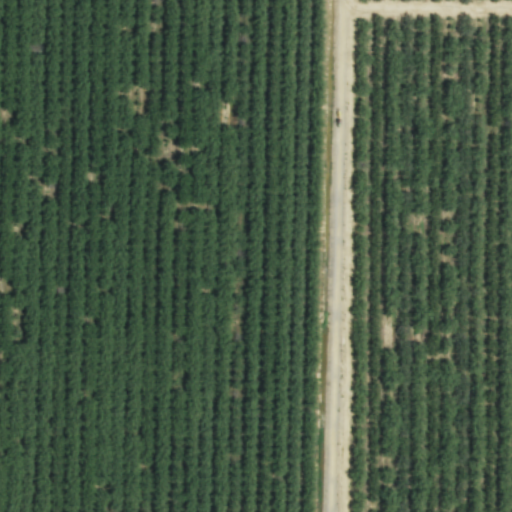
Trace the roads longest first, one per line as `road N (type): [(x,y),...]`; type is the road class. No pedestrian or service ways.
road 1 (track): [(325,511),(338,0)]
road 2 (track): [(511,10),(338,9)]
